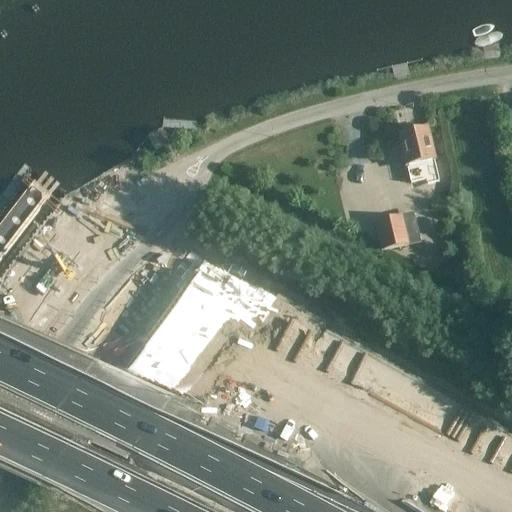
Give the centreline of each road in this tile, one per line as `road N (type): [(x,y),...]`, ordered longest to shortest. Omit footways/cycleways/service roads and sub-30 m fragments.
road 1 (motorway): [(511,493),(0,227)]
road 2 (motorway): [(0,284),(444,511)]
road 3 (residential): [(206,154),(334,110),(511,77)]
road 4 (motorway): [(0,406),(221,511)]
road 5 (unclassified): [(108,208),(149,232),(182,223),(206,154)]
road 6 (motorway): [(0,451),(127,511)]
